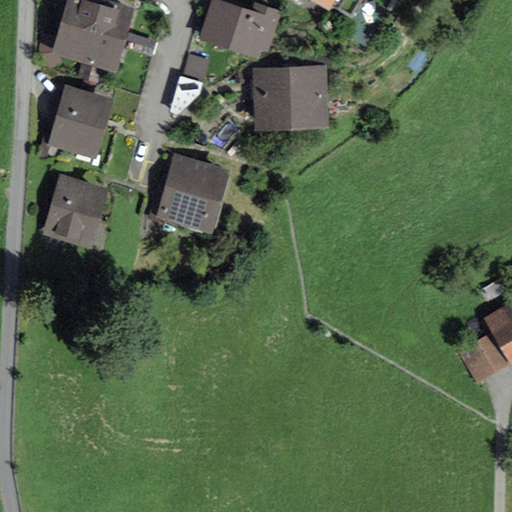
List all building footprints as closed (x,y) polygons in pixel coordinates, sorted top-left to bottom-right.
[(89,0),(73,0),(67,22),(117,37),(123,16),(132,19),(160,26),(164,12),(159,6),(139,0),(126,0),(124,10),(89,0)] [(326,0),(350,14),(358,0),(326,0)] [(265,46),(277,11),(256,4),(252,16),(215,4),(206,32),(255,48),(257,44),(265,46)] [(156,40),(160,26),(132,19),(128,33),(156,40)] [(109,63),(117,37),(67,22),(59,49),(109,63)] [(126,40),(124,47),(152,54),(156,40),(128,33),(126,40)] [(148,69),(152,54),(124,47),(120,61),(148,69)] [(206,61),(188,58),(183,77),(200,82),(206,61)] [(144,83),(148,69),(120,61),(116,75),(144,83)] [(252,74),(253,95),(263,94),(264,118),(319,115),(317,71),(252,74)] [(141,95),(144,83),(116,75),(113,89),(140,97),(141,95)] [(113,89),(109,103),(136,111),(140,97),(113,89)] [(68,92),(55,138),(91,149),(104,103),(68,92)] [(132,124),(136,111),(109,103),(105,117),(132,124)] [(172,186),(168,185),(159,219),(211,233),(227,175),(179,162),(172,186)] [(63,182),(49,228),(85,238),(98,192),(63,182)] [(511,306),(492,316),(511,356),(511,306)] [(75,327),(80,350),(103,344),(97,322),(75,327)] [(465,351),(479,375),(504,360),(490,336),(465,351)]
